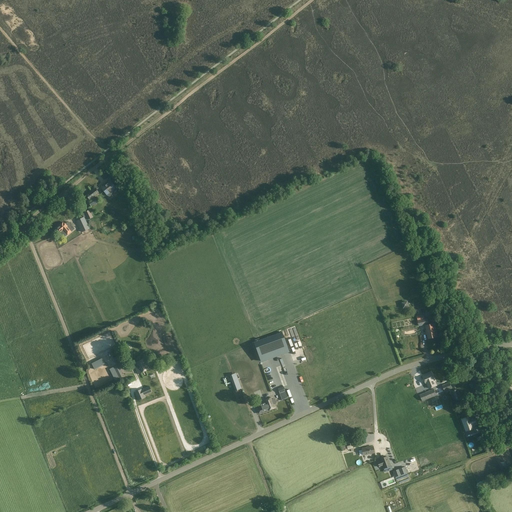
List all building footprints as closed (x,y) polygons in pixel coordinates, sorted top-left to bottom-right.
[(116,188),(110,180),(100,187),(107,195),(108,196),(109,196),(110,196),(111,195),(111,194),(110,192),(116,188)] [(94,187),(95,188),(86,195),(89,199),(98,193),(97,191),(98,190),(96,186),(94,187)] [(91,206),(100,201),(97,197),(88,202),(91,206)] [(93,217),(90,210),(84,213),(88,220),(93,217)] [(89,229),(84,217),(76,221),(81,232),(89,229)] [(64,223),(56,229),(60,233),(63,230),(67,235),(71,232),(67,227),(64,223)] [(429,324),(426,325),(427,331),(426,331),(426,333),(427,333),(428,338),(437,337),(435,324),(429,325),(429,324)] [(398,335),(400,343),(407,342),(405,333),(398,335)] [(290,357),(283,337),(255,347),(262,366),(290,357)] [(135,363),(136,365),(135,366),(138,374),(149,370),(145,359),(137,362),(135,363)] [(118,365),(114,367),(119,379),(124,376),(118,365)] [(229,375),(233,387),(239,385),(237,377),(235,373),(229,375)] [(431,373),(423,376),(426,384),(429,383),(429,384),(435,381),(431,373)] [(444,392),(452,389),(450,383),(442,386),(444,392)] [(152,392),(149,386),(135,392),(138,401),(146,398),(145,395),(152,392)] [(235,390),(240,416),(248,415),(243,389),(235,390)] [(422,401),(437,396),(434,389),(420,395),(422,401)] [(452,392),(456,401),(461,399),(457,390),(452,392)] [(258,414),(268,410),(275,408),(272,399),(264,401),(265,402),(258,405),(259,408),(257,409),(258,414)] [(479,408),(477,401),(471,403),(473,410),(479,408)] [(477,425),(475,419),(471,420),(471,417),(463,420),(467,432),(474,429),(473,426),(477,425)] [(373,447),(362,449),(363,455),(374,453),(373,447)] [(380,459),(380,461),(377,462),(379,467),(382,466),(383,468),(390,466),(387,457),(380,459)] [(395,477),(407,473),(405,467),(392,472),(395,477)]
